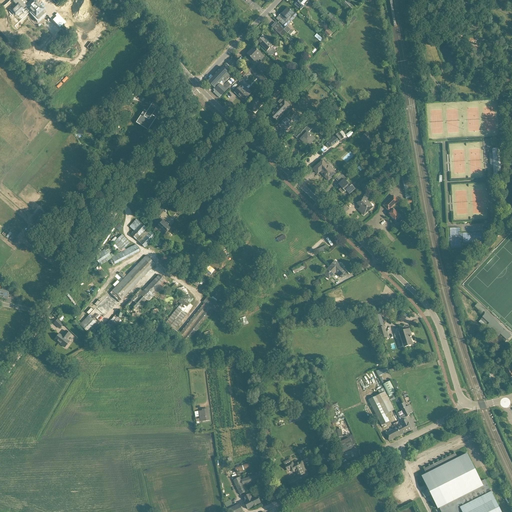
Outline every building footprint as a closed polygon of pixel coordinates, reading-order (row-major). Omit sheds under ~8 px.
[(12,9),(6,15),(12,21),(23,11),(27,16),(17,25),(20,28),(23,25),(24,25),(33,35),(39,28),(35,24),(42,17),(40,15),(41,14),(30,3),(25,8),(16,0),(10,6),(12,9)] [(295,0),(296,0),(297,1),(296,1),(296,2),(296,3),(294,5),(300,11),(304,7),(303,6),(307,1),(306,0),(295,0)] [(351,7),(352,6),(347,0),(344,3),(352,11),(353,9),(351,7)] [(281,13),(279,16),(285,22),(290,16),(293,18),(296,14),(294,12),(293,13),(288,8),(282,14),(281,13)] [(348,22),(351,25),(357,17),(354,15),(348,22)] [(287,32),(284,30),(281,27),(276,31),(282,37),(287,32)] [(328,29),(324,33),(329,37),(332,33),(328,29)] [(275,45),(275,44),(271,41),(270,42),(264,37),(262,39),(261,39),(258,41),(261,44),(260,45),(267,52),(266,52),(269,54),(271,55),(273,55),(275,53),(275,51),(274,49),(272,47),(275,45)] [(264,57),(258,51),(254,48),(247,55),(254,61),(258,57),(261,60),(264,57)] [(238,75),(243,71),(237,65),(233,70),(238,75)] [(251,65),(242,75),(245,78),(249,73),(250,74),(255,68),(251,65)] [(231,76),(226,71),(222,67),(208,82),(215,88),(213,90),(215,91),(213,92),(219,98),(226,90),(231,85),(228,82),(224,85),(223,84),(231,76)] [(244,101),(249,95),(252,92),(243,84),(235,93),(244,101)] [(272,101),(280,92),(276,89),(269,98),(272,101)] [(291,106),(285,101),(288,98),(285,95),(283,98),(282,97),(278,102),(280,104),(270,115),(276,121),(291,106)] [(255,112),(259,108),(263,104),(256,98),(249,106),(255,112)] [(144,111),(138,120),(149,128),(153,122),(155,118),(156,118),(152,115),(151,115),(147,112),(146,112),(144,110),(144,111)] [(293,111),(287,117),(290,119),(296,113),(293,111)] [(287,131),(290,127),(293,124),(286,118),(279,125),(282,129),(283,128),(287,131)] [(308,125),(296,137),(296,138),(302,143),(304,142),(308,146),(314,139),(308,133),(312,129),(308,125)] [(336,143),(337,143),(339,142),(340,141),(341,142),(345,139),(340,132),(336,135),(337,136),(328,143),(327,144),(326,145),(326,146),(328,148),(329,148),(330,148),(332,147),(336,143)] [(363,137),(369,144),(374,140),(368,133),(363,137)] [(499,153),(499,149),(497,149),(495,149),(492,149),(492,153),(490,154),(490,165),(493,164),(494,176),(501,175),(500,168),(501,168),(502,168),(501,153),(500,153),(499,153)] [(321,173),(322,174),(328,181),(331,178),(330,177),(335,173),(328,165),(327,165),(323,161),(313,169),(317,174),(321,171),(322,173),(321,173)] [(349,194),(353,191),(355,189),(352,186),(351,187),(344,179),(345,178),(341,173),(336,177),(341,182),(338,184),(341,188),(339,190),(335,185),(347,198),(351,195),(350,195),(347,198),(342,193),(345,191),(345,192),(346,191),(349,194)] [(401,176),(404,190),(411,189),(408,175),(401,176)] [(361,207),(359,209),(363,215),(373,206),(368,201),(371,198),(367,193),(356,202),(361,207)] [(398,201),(393,196),(384,206),(389,211),(389,210),(390,212),(388,214),(395,221),(396,221),(398,224),(403,219),(400,216),(401,216),(392,208),(398,201)] [(164,211),(159,206),(153,211),(159,217),(164,211)] [(36,223),(44,214),(40,210),(32,219),(36,223)] [(155,237),(144,226),(136,219),(129,227),(134,231),(130,235),(145,248),(155,237)] [(164,225),(166,223),(163,221),(154,230),(156,232),(157,230),(163,235),(169,229),(164,225)] [(8,238),(15,243),(18,240),(11,235),(8,238)] [(130,244),(125,239),(122,235),(114,243),(121,251),(130,244)] [(383,251),(387,248),(378,238),(374,241),(383,251)] [(115,264),(140,251),(136,244),(111,257),(115,264)] [(320,256),(325,254),(329,252),(326,245),(317,250),(320,256)] [(106,261),(104,259),(109,256),(105,250),(94,257),(100,265),(106,261)] [(249,251),(245,256),(250,260),(254,255),(249,251)] [(146,255),(78,327),(87,336),(155,264),(146,255)] [(335,261),(323,273),(329,279),(336,272),(341,277),(346,272),(343,268),(342,269),(338,265),(338,264),(335,261)] [(292,269),(295,274),(305,268),(303,263),(292,269)] [(137,294),(139,295),(130,305),(139,313),(148,303),(151,306),(154,303),(151,300),(154,297),(156,298),(169,284),(159,275),(142,292),(141,290),(137,294)] [(9,291),(0,288),(0,296),(8,298),(9,291)] [(180,334),(175,329),(172,332),(187,344),(214,310),(216,312),(220,308),(216,305),(217,304),(208,297),(203,302),(205,303),(180,334)] [(483,315),(485,313),(477,304),(474,306),(483,315)] [(166,322),(175,329),(187,314),(178,308),(166,322)] [(502,345),(510,336),(486,314),(481,320),(487,326),(485,328),(502,345)] [(115,325),(110,321),(105,327),(111,331),(115,325)] [(386,333),(384,326),(378,328),(382,338),(387,337),(386,333)] [(404,347),(408,346),(413,344),(411,337),(411,336),(410,337),(409,333),(410,333),(409,330),(410,330),(410,329),(404,331),(403,328),(404,331),(400,333),(404,347)] [(59,334),(55,340),(65,347),(69,342),(67,340),(70,335),(65,331),(62,335),(63,335),(62,336),(59,334)] [(374,372),(357,379),(362,390),(375,384),(374,380),(371,381),(369,376),(372,375),(376,384),(378,383),(374,372)] [(390,381),(382,385),(384,387),(385,390),(388,396),(395,392),(390,381)] [(385,392),(369,400),(379,421),(381,425),(388,422),(385,415),(394,410),(392,406),(388,397),(385,392)] [(405,415),(399,418),(402,425),(403,425),(405,428),(404,428),(405,432),(412,429),(408,422),(406,417),(410,415),(409,414),(408,412),(412,410),(409,406),(406,407),(402,409),(405,415)] [(201,421),(204,421),(209,420),(208,410),(199,411),(201,421)] [(345,418),(341,419),(344,429),(349,427),(345,418)] [(394,429),(385,433),(389,441),(398,436),(405,432),(404,428),(405,428),(403,425),(402,425),(394,429)] [(264,438),(268,437),(270,437),(267,428),(261,429),(264,438)] [(341,429),(334,431),(335,439),(343,437),(341,429)] [(353,445),(351,441),(348,435),(344,437),(346,439),(338,443),(342,453),(350,449),(349,447),(353,445)] [(481,482),(467,454),(458,458),(455,453),(424,469),(426,474),(422,476),(438,509),(439,508),(441,511),(501,511),(485,480),(481,482)] [(292,462),(291,463),(290,459),(284,462),(285,465),(285,466),(288,471),(291,469),(292,471),(293,472),(296,470),(298,476),(293,478),(292,478),(291,478),(291,479),(291,480),(289,480),(293,488),(293,487),(310,479),(307,472),(306,472),(304,470),(305,469),(301,462),(294,465),(292,462)] [(390,466),(388,462),(380,466),(382,469),(380,470),(382,474),(385,473),(383,470),(390,466)] [(251,468),(249,463),(235,467),(236,473),(251,468)] [(239,477),(233,480),(240,495),(246,492),(243,484),(251,482),(263,478),(262,474),(241,480),(239,477)] [(248,509),(261,503),(258,496),(252,498),(250,494),(248,495),(248,496),(242,498),(248,509)]
